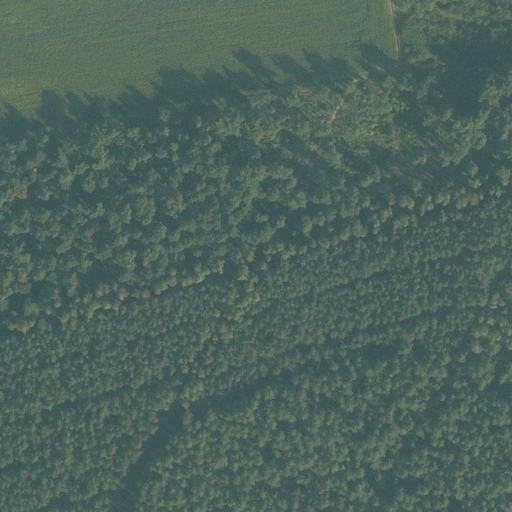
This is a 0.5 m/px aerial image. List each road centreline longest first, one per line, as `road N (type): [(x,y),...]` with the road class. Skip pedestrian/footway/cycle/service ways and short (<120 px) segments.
road 1 (track): [(363,511),(511,249)]
road 2 (track): [(111,511),(222,313)]
